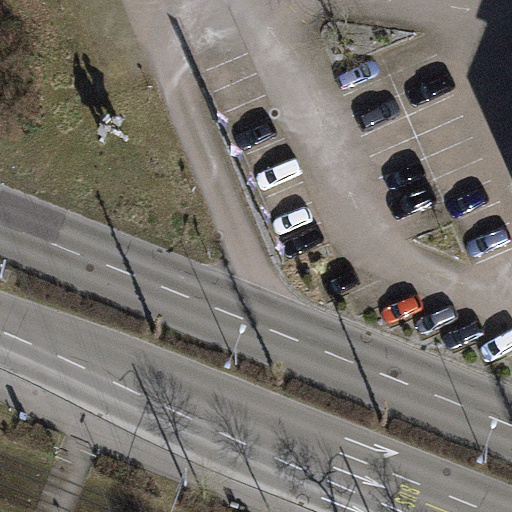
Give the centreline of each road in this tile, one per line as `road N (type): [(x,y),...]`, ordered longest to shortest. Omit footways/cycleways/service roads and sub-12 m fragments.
road 1 (primary): [(511,427),(0,224)]
road 2 (primary): [(0,357),(392,511)]
